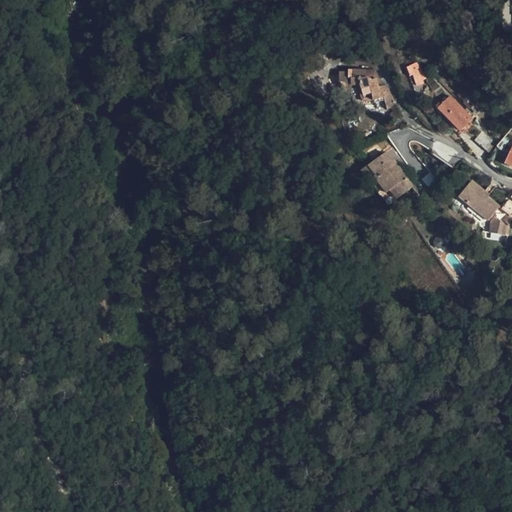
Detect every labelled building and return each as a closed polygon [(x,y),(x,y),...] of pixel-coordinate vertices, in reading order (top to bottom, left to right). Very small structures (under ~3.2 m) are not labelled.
[(446,29),(448,12),(440,11),(439,28),(446,29)] [(315,45),(316,51),(329,51),(328,47),(327,43),(315,45)] [(329,51),(316,51),(317,60),(330,58),(329,51)] [(419,63),(405,67),(408,76),(413,75),(416,85),(423,84),(421,76),(419,73),(422,72),(419,63)] [(386,85),(383,86),(379,88),(376,80),(379,77),(375,69),(352,69),(352,73),(339,72),(338,82),(341,82),(341,92),(351,93),(351,85),(357,84),(362,100),(373,100),(375,102),(384,100),(386,109),(391,107),(394,101),(386,85)] [(460,93),(457,96),(471,108),(474,104),(476,102),(462,88),(459,90),(460,93)] [(449,96),(442,104),(438,108),(441,111),(445,108),(464,127),(472,119),(449,96)] [(460,130),(464,127),(445,108),(441,111),(460,130)] [(487,151),(495,142),(482,131),(474,141),(487,151)] [(505,152),(511,141),(506,138),(499,148),(505,152)] [(386,152),(368,163),(375,173),(373,175),(385,192),(389,189),(395,198),(412,187),(399,167),(397,168),(386,152)] [(375,173),(368,163),(362,167),(387,204),(395,198),(389,189),(385,192),(373,175),(375,173)] [(465,190),(459,197),(489,221),(496,212),(501,206),(484,193),(485,191),(472,180),(465,190)] [(511,215),(511,201),(509,200),(503,209),(511,215)] [(506,234),(507,226),(495,217),(492,222),(492,233),(506,234)]
